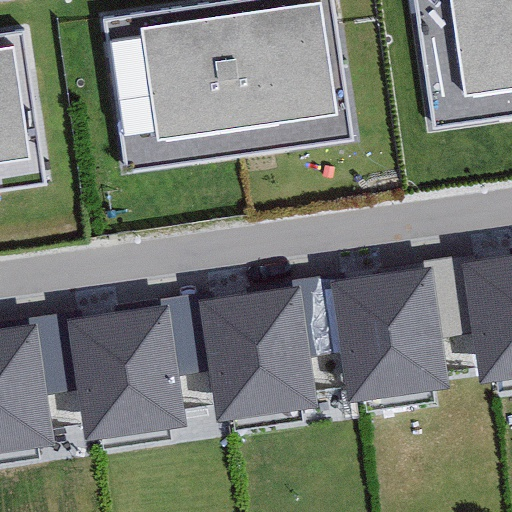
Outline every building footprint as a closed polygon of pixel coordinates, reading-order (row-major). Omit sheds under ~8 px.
[(333,0),(267,0),(99,22),(115,149),(349,118),(333,0)] [(511,0),(425,0),(437,90),(511,81),(511,0)] [(0,36),(0,194),(46,189),(26,33),(0,36)] [(511,257),(468,263),(484,383),(511,379),(511,257)] [(432,269),(338,283),(355,403),(450,390),(432,269)] [(301,288),(204,302),(221,417),(318,403),(301,288)] [(171,307),(71,322),(89,444),(189,430),(171,307)] [(36,329),(0,334),(0,454),(55,446),(36,329)]
